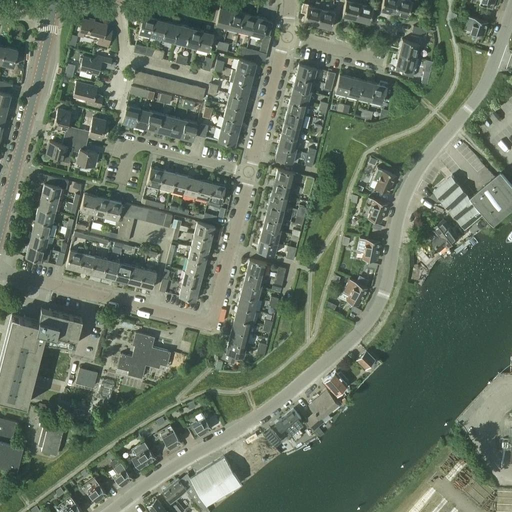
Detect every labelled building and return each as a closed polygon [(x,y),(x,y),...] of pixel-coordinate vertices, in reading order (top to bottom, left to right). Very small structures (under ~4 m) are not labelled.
[(344,0),(341,15),(355,19),(359,0),(352,0),(353,0),(351,0),(344,0)] [(359,0),(355,19),(368,22),(373,5),(365,3),(366,0),(359,0)] [(382,0),(380,9),(393,13),(396,0),(382,0)] [(396,0),(393,13),(407,16),(409,9),(415,11),(417,0),(396,0)] [(302,21),(316,25),(322,3),(315,1),(314,6),(307,4),(307,3),(302,2),(300,11),(305,12),(302,21)] [(316,25),(330,28),(334,11),(327,9),(328,4),(322,3),(316,25)] [(219,7),(215,24),(227,27),(231,10),(219,7)] [(231,10),(227,27),(238,30),(243,13),(231,10)] [(243,13),(238,30),(250,33),(254,16),(243,13)] [(484,34),(489,21),(469,14),(469,15),(465,28),(466,28),(484,34)] [(138,32),(150,35),(154,18),(142,15),(138,32)] [(254,16),(250,33),(262,36),(263,34),(268,35),(272,22),(266,21),(266,19),(254,16)] [(97,43),(108,46),(112,30),(105,28),(106,24),(82,18),(78,34),(98,39),(97,43)] [(150,35),(161,38),(166,21),(154,18),(150,35)] [(161,38),(173,41),(177,24),(166,21),(161,38)] [(173,41),(185,44),(189,27),(177,24),(173,41)] [(411,32),(423,35),(425,28),(413,25),(411,32)] [(185,44),(196,47),(201,30),(189,27),(185,44)] [(196,47),(208,50),(213,33),(201,30),(196,47)] [(398,52),(415,56),(418,43),(421,43),(422,37),(411,35),(409,40),(401,38),(398,52)] [(133,51),(145,54),(147,47),(135,44),(133,51)] [(1,63),(13,66),(17,49),(5,46),(1,63)] [(244,55),(256,58),(258,51),(246,48),(244,55)] [(401,74),(412,76),(414,70),(411,70),(415,56),(398,52),(394,66),(402,68),(401,74)] [(80,57),(79,61),(81,62),(79,69),(97,74),(100,63),(110,65),(112,59),(100,56),(94,54),(93,58),(83,55),(82,57),(80,57)] [(202,69),(209,70),(212,59),(205,57),(202,69)] [(235,70),(252,74),(255,62),(238,58),(235,69),(235,70)] [(295,75),(313,80),(316,68),(298,63),(295,75)] [(232,81),(249,86),(252,74),(235,70),(235,69),(232,69),(229,81),(232,81)] [(132,82),(138,83),(141,72),(134,70),(132,82)] [(325,83),(332,85),(335,73),(328,71),(325,83)] [(138,83),(143,85),(146,73),(141,72),(138,83)] [(143,85),(149,86),(152,75),(146,73),(143,85)] [(334,91),(346,94),(351,77),(339,74),(334,91)] [(149,86),(155,88),(158,76),(152,75),(149,86)] [(292,87),(310,91),(313,80),(295,75),(292,87)] [(155,88),(161,89),(164,78),(158,76),(155,88)] [(346,94),(358,97),(362,80),(351,77),(346,94)] [(161,89),(167,91),(170,79),(164,78),(161,89)] [(167,91),(172,92),(175,80),(170,79),(167,91)] [(0,87),(10,90),(12,84),(0,80),(0,87)] [(172,92),(178,94),(181,82),(175,80),(172,92)] [(358,97),(370,100),(374,83),(362,80),(358,97)] [(86,103),(99,107),(102,95),(95,93),(96,86),(76,81),(72,94),(88,98),(86,103)] [(229,93),(246,98),(249,86),(232,81),(229,93)] [(374,83),(370,100),(382,103),(386,86),(387,82),(380,81),(379,84),(374,83)] [(178,94),(184,95),(187,83),(181,82),(178,94)] [(184,95),(190,97),(193,85),(187,83),(184,95)] [(129,93),(141,96),(143,89),(131,85),(129,93)] [(190,97),(196,98),(199,86),(193,85),(190,97)] [(196,98),(202,100),(205,88),(199,86),(196,98)] [(289,98),(307,103),(310,91),(292,87),(289,98)] [(0,104),(7,106),(10,94),(0,91),(0,104)] [(226,105),(243,109),(246,98),(229,93),(226,105)] [(286,110),(304,115),(307,103),(289,98),(286,110)] [(121,121),(133,124),(138,107),(126,104),(121,121)] [(223,116),(240,121),(243,109),(226,105),(223,116)] [(133,124),(145,127),(149,110),(138,107),(133,124)] [(63,136),(75,139),(78,128),(67,125),(70,111),(57,108),(53,125),(65,129),(63,136)] [(145,127),(157,130),(161,113),(149,110),(145,127)] [(283,122),(301,126),(304,115),(286,110),(283,122)] [(157,130),(168,133),(173,116),(161,113),(157,130)] [(168,133),(180,136),(184,119),(173,116),(168,133)] [(220,128),(237,132),(240,121),(223,116),(220,128)] [(75,139),(86,142),(88,134),(100,137),(105,120),(92,117),(89,131),(78,128),(75,139)] [(180,136),(192,139),(196,122),(184,119),(180,136)] [(280,133),(298,138),(301,126),(283,122),(280,133)] [(197,135),(204,137),(207,125),(200,123),(197,135)] [(217,140),(234,144),(237,132),(220,128),(217,140)] [(277,145),(295,149),(298,138),(280,133),(277,145)] [(72,150),(75,139),(63,136),(61,144),(49,140),(46,153),(63,157),(62,160),(69,162),(72,150)] [(78,168),(89,171),(90,165),(93,165),(97,153),(84,149),(86,142),(75,139),(72,150),(78,152),(76,161),(79,162),(78,168)] [(274,157),(292,161),(295,149),(277,145),(274,157)] [(366,156),(370,161),(376,157),(373,152),(366,156)] [(304,164),(311,166),(314,154),(307,153),(304,164)] [(150,166),(146,183),(158,187),(163,169),(150,166)] [(374,187),(387,193),(395,174),(377,166),(371,180),(376,181),(374,187)] [(274,180),(291,184),(294,172),(277,168),(274,180)] [(163,169),(158,187),(171,190),(175,172),(163,169)] [(452,174),(434,190),(465,226),(483,211),(494,223),(511,207),(511,182),(502,171),(471,197),(452,174)] [(175,172),(171,190),(183,193),(187,175),(175,172)] [(187,175),(183,193),(195,196),(199,179),(187,175)] [(303,188),(311,189),(314,177),(306,175),(303,188)] [(43,182),(40,194),(58,199),(61,187),(66,188),(68,180),(51,176),(49,183),(43,182)] [(199,179),(195,196),(207,199),(212,182),(199,179)] [(271,191),(288,196),(291,184),(274,180),(271,191)] [(207,199),(206,203),(219,207),(224,185),(212,182),(207,199)] [(268,203),(285,207),(288,196),(271,191),(268,203)] [(79,209),(92,213),(96,195),(84,192),(79,209)] [(40,194),(37,207),(55,211),(58,199),(40,194)] [(92,213),(104,216),(109,198),(96,195),(92,213)] [(367,217),(380,221),(382,215),(387,202),(368,195),(368,196),(374,198),(367,217)] [(104,216),(116,219),(115,224),(119,225),(121,220),(122,214),(124,206),(120,205),(121,202),(109,198),(104,216)] [(122,214),(134,217),(139,219),(142,207),(125,203),(124,206),(122,214)] [(265,215),(282,219),(285,207),(268,203),(265,215)] [(37,207),(34,219),(51,223),(55,211),(37,207)] [(142,207),(139,219),(145,220),(148,209),(142,207)] [(148,209),(145,220),(151,222),(154,210),(148,209)] [(154,210),(151,222),(157,223),(160,211),(154,210)] [(160,211),(157,223),(163,225),(166,213),(160,211)] [(202,218),(215,221),(216,215),(204,212),(203,214),(202,218)] [(166,213),(163,225),(169,226),(172,215),(166,213)] [(121,220),(132,223),(134,217),(122,214),(121,220)] [(262,226),(279,231),(282,219),(265,215),(262,226)] [(432,240),(441,250),(458,235),(444,218),(433,227),(436,231),(438,230),(440,233),(432,240)] [(34,219),(31,231),(48,235),(51,223),(34,219)] [(119,226),(131,229),(132,223),(121,220),(119,225),(119,226)] [(193,233),(211,238),(214,225),(197,221),(193,233)] [(118,232),(129,235),(131,229),(119,226),(118,232)] [(259,238),(277,242),(279,231),(262,226),(259,238)] [(28,243),(50,249),(51,244),(46,243),(48,235),(31,231),(28,243)] [(116,238),(128,241),(129,235),(118,232),(116,238)] [(190,246),(208,250),(211,238),(193,233),(190,246)] [(362,257),(375,259),(376,253),(379,240),(359,236),(357,249),(363,250),(362,257)] [(256,250),(274,254),(277,242),(259,238),(256,250)] [(25,256),(47,261),(50,249),(28,243),(25,256)] [(286,257),(293,259),(296,247),(289,245),(286,257)] [(78,269),(82,252),(83,247),(78,246),(77,250),(69,249),(65,266),(78,269)] [(187,258),(205,262),(208,250),(190,246),(187,258)] [(55,263),(61,265),(64,252),(60,251),(58,251),(55,263)] [(78,269),(90,272),(94,255),(82,252),(78,269)] [(90,272),(102,275),(106,258),(94,255),(90,272)] [(102,275),(114,279),(119,261),(106,258),(102,275)] [(184,270),(201,274),(205,262),(187,258),(184,270)] [(246,270),(263,275),(266,263),(249,258),(246,270)] [(114,279),(126,282),(131,264),(119,261),(114,279)] [(126,282),(139,285),(143,267),(131,264),(126,282)] [(139,285),(151,288),(156,271),(143,267),(139,285)] [(181,282),(198,287),(201,274),(184,270),(181,282)] [(243,282),(260,286),(263,275),(246,270),(243,282)] [(159,290),(165,291),(168,279),(166,278),(162,277),(159,290)] [(346,298),(358,304),(361,299),(367,287),(349,277),(349,278),(343,290),(349,292),(346,298)] [(178,295),(195,299),(198,287),(181,282),(178,295)] [(240,294),(257,298),(260,286),(243,282),(240,294)] [(237,305),(254,310),(257,298),(240,294),(237,305)] [(234,317),(251,321),(254,310),(237,305),(234,317)] [(353,305),(350,310),(359,314),(361,309),(353,305)] [(11,314),(0,355),(0,397),(26,404),(42,339),(69,343),(75,344),(81,318),(50,309),(49,309),(40,307),(37,319),(37,321),(11,314)] [(231,328),(248,333),(251,321),(234,317),(231,328)] [(228,340),(245,344),(248,333),(231,328),(228,340)] [(127,374),(141,377),(145,364),(158,367),(159,363),(166,365),(170,351),(151,346),(154,336),(135,331),(132,344),(134,345),(132,355),(120,353),(116,367),(128,370),(127,374)] [(221,357),(233,360),(234,354),(242,356),(245,344),(228,340),(225,352),(222,351),(221,357)] [(365,350),(356,360),(364,368),(374,358),(365,350)] [(75,382),(93,386),(97,372),(79,367),(75,382)] [(323,381),(343,403),(347,400),(343,396),(345,393),(340,388),(346,383),(345,382),(347,380),(340,371),(337,373),(335,370),(323,381)] [(305,418),(313,427),(323,420),(320,417),(337,402),(326,389),(308,403),(314,411),(305,418)] [(187,404),(189,409),(195,406),(193,401),(187,404)] [(280,419),(275,423),(280,430),(284,427),(295,440),(301,436),(299,434),(302,432),(297,426),(302,422),(299,418),(300,417),(293,408),(280,419)] [(187,426),(194,438),(199,435),(211,428),(201,410),(204,416),(187,426)] [(155,420),(158,425),(165,421),(162,416),(155,420)] [(0,465),(16,470),(23,445),(11,442),(16,421),(2,418),(2,419),(0,418),(0,465)] [(41,450),(56,454),(64,423),(41,418),(39,425),(43,426),(38,445),(42,446),(41,450)] [(162,437),(169,449),(181,441),(170,424),(173,430),(162,437)] [(270,427),(262,433),(274,446),(274,445),(279,441),(280,440),(270,427)] [(248,443),(262,463),(272,455),(259,436),(248,443)] [(131,457),(138,468),(144,465),(155,457),(144,440),(144,441),(133,448),(136,453),(131,457)] [(190,476),(206,503),(240,482),(223,456),(190,476)] [(112,483),(116,489),(132,477),(120,461),(124,466),(113,474),(117,480),(112,483)] [(87,490),(96,501),(107,493),(94,477),(98,482),(87,490)] [(179,492),(185,488),(178,478),(162,490),(169,500),(175,495),(177,497),(180,494),(179,492)] [(185,488),(202,508),(207,504),(193,482),(185,488)] [(55,491),(58,495),(64,491),(60,487),(55,491)] [(59,511),(81,511),(83,511),(70,495),(74,501),(59,511)] [(147,505),(152,511),(168,511),(166,509),(166,510),(156,498),(147,505)] [(173,505),(178,511),(179,511),(183,509),(177,502),(173,505)]
